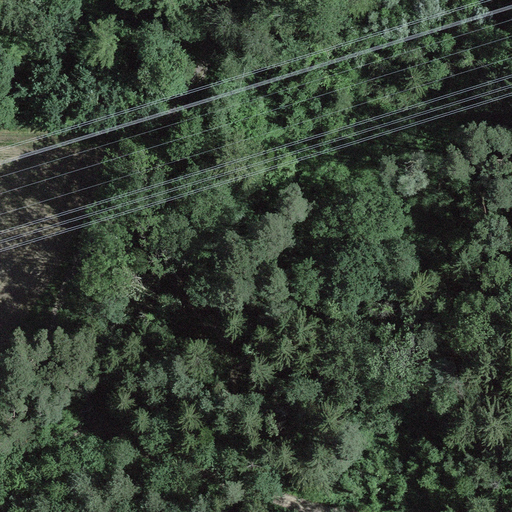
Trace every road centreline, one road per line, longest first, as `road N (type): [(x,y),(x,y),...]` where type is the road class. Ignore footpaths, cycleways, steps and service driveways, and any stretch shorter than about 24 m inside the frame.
road 1 (track): [(224,0),(197,82),(137,147),(88,242),(56,353),(93,422)]
road 2 (track): [(320,511),(93,422),(21,451),(0,473)]
